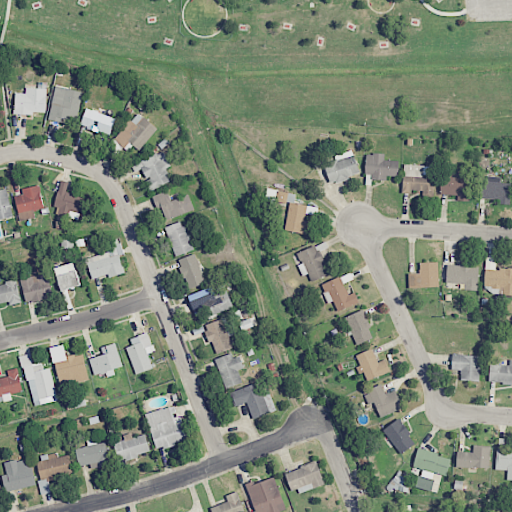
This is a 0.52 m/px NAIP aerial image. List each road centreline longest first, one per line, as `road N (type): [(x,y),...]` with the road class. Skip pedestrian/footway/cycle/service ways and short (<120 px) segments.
road 1 (residential): [(224,463),(123,204),(104,176),(73,160)]
road 2 (residential): [(323,422),(165,486),(63,511)]
road 3 (residential): [(511,417),(444,413),(361,225)]
road 4 (residential): [(161,297),(0,341)]
road 5 (residential): [(511,235),(361,225)]
